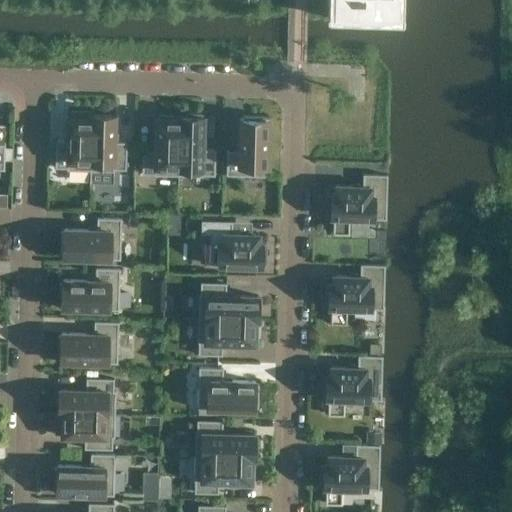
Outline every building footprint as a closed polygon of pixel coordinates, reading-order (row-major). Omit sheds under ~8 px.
[(327,0),(327,18),(403,20),(403,0),(327,0)] [(90,171),(92,115),(90,115),(90,112),(71,111),(71,118),(68,118),(68,141),(56,140),(55,168),(67,168),(67,170),(90,171)] [(186,117),(180,116),(178,176),(202,176),(202,175),(214,175),(215,150),(203,150),(204,117),(201,117),(201,115),(186,114),(186,117)] [(115,116),(92,115),(90,171),(114,171),(114,169),(126,170),(126,142),(114,142),(115,116)] [(178,176),(180,116),(179,116),(179,119),(174,119),(174,117),(158,116),(158,118),(156,118),(155,151),(143,151),(142,174),(154,174),(154,175),(178,176)] [(227,151),(226,175),(267,176),(269,120),(266,120),(267,116),(243,116),(243,119),(241,119),(239,152),(227,151)] [(333,217),(333,234),(349,234),(350,218),(385,219),(386,219),(387,175),(386,175),(363,174),(363,186),(335,185),(335,194),(332,194),(332,196),(328,196),(327,215),(331,215),(331,217),(333,217)] [(121,218),(97,218),(97,230),(64,229),(64,232),(61,232),(60,255),(63,255),(63,258),(120,260),(121,218)] [(232,221),(202,221),(201,234),(211,234),(210,265),(262,266),(262,264),(265,264),(266,245),(262,245),(262,243),(259,243),(259,234),(232,233),(232,221)] [(180,224),(167,225),(167,235),(180,235),(180,224)] [(329,284),(329,286),(326,286),(325,305),(329,305),(329,307),(331,308),(330,323),(347,324),(347,308),(383,309),(384,265),(361,264),(360,276),(333,275),(333,284),(329,284)] [(62,306),(62,308),(119,310),(120,269),(96,268),(95,281),(63,280),(63,282),(59,282),(59,306),(62,306)] [(200,295),(199,295),(199,319),(258,320),(258,314),(260,314),(261,299),(259,299),(259,296),(226,295),(226,283),(201,282),(200,295)] [(258,321),(258,320),(199,319),(198,343),(199,343),(198,355),(222,355),(222,343),(255,344),(255,342),(257,342),(258,326),(256,326),(256,321),(258,321)] [(61,359),(61,362),(117,363),(118,322),(95,322),(94,334),(61,333),(61,336),(58,335),(57,359),(61,359)] [(370,344),(369,355),(380,355),(381,344),(370,344)] [(358,367),(330,366),(330,375),(327,375),(327,377),(323,377),(323,396),(326,396),(326,398),(328,398),(328,403),(328,414),(344,415),(345,399),(381,400),(382,356),(358,355),(358,367)] [(223,368),(199,368),(198,409),(254,410),(255,408),(258,408),(259,384),(255,384),(255,381),(223,380),(223,368)] [(60,389),(59,413),(115,414),(115,391),(113,391),(114,379),(86,378),(86,390),(60,389)] [(114,437),(115,414),(59,413),(59,414),(56,414),(55,434),(62,434),(62,436),(85,437),(84,449),(112,449),(112,437),(114,437)] [(197,432),(195,432),(195,456),(252,459),(255,459),(255,452),(257,452),(257,437),(255,437),(255,434),(222,433),(223,421),(197,420),(197,432)] [(367,432),(366,444),(381,444),(381,432),(367,432)] [(380,445),(356,444),(355,456),(328,455),(328,464),(325,464),(325,466),(321,466),(320,485),(324,485),(324,487),(326,487),(325,503),(342,504),(342,488),(378,489),(380,445)] [(57,491),(57,494),(113,495),(115,454),(91,454),(90,466),(58,465),(58,468),(54,468),(54,491),(57,491)] [(252,464),(252,459),(195,456),(194,481),(195,481),(194,493),(218,493),(218,481),(251,482),(251,480),(254,480),(254,464),(252,464)] [(142,472),(142,493),(158,493),(158,472),(142,472)] [(159,488),(159,497),(171,498),(171,488),(159,488)] [(113,511),(114,504),(89,503),(88,511),(113,511)]
